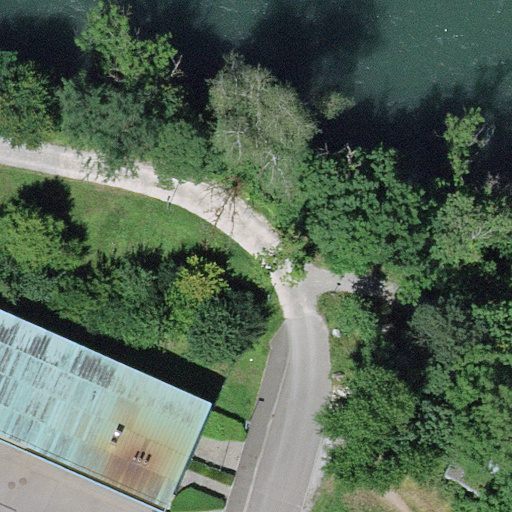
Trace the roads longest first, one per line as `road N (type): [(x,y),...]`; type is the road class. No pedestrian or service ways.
road 1 (track): [(0,149),(124,172),(222,206),(273,237),(300,284),(339,281),(511,321)]
road 2 (residential): [(300,284),(307,382),(273,511)]
